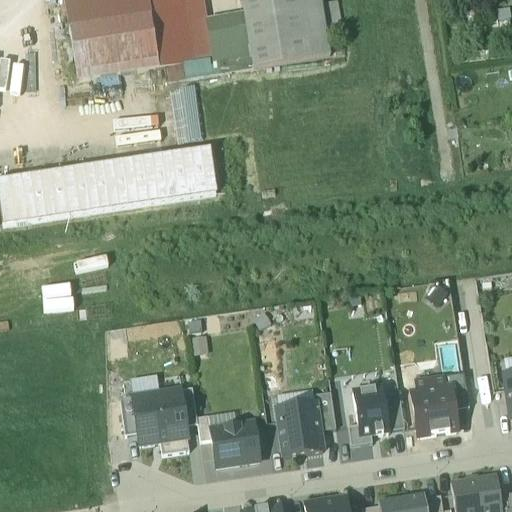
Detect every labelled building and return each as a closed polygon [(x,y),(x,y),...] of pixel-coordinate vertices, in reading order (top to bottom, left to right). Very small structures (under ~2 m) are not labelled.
[(147,0),(64,0),(69,31),(151,19),(147,0)] [(147,0),(151,19),(159,71),(183,67),(211,62),(206,23),(201,0),(147,0)] [(320,0),(240,0),(244,16),(253,71),(330,58),(320,0)] [(206,23),(211,62),(183,67),(183,68),(186,81),(253,71),(244,16),(206,23)] [(151,19),(69,31),(77,83),(159,71),(151,19)] [(183,68),(165,71),(168,84),(186,81),(183,68)] [(210,152),(0,183),(0,206),(3,227),(216,196),(210,152)] [(511,378),(503,379),(510,425),(511,424),(511,378)] [(464,379),(444,382),(443,394),(451,393),(455,415),(470,412),(464,379)] [(383,392),(353,397),(358,431),(360,442),(371,441),(390,438),(390,437),(385,401),(383,392)] [(180,395),(185,431),(197,429),(197,423),(192,393),(180,395)] [(443,394),(412,398),(418,442),(458,436),(455,415),(451,393),(443,394)] [(161,460),(189,456),(185,431),(180,395),(133,402),(138,438),(139,449),(160,446),(161,460)] [(330,399),(313,402),(314,409),(318,437),(333,435),(336,434),(330,399)] [(399,399),(385,401),(390,437),(404,435),(399,399)] [(138,438),(133,402),(120,404),(125,440),(138,438)] [(314,409),(277,415),(284,461),(321,455),(318,437),(314,409)] [(200,446),(213,444),(209,421),(197,423),(197,429),(200,446)] [(213,444),(217,472),(259,466),(254,429),(211,435),(213,444)] [(348,432),(351,452),(373,449),(371,441),(360,442),(358,431),(348,432)] [(497,481),(451,487),(454,511),(501,511),(500,500),(497,481)] [(511,511),(511,498),(500,500),(501,511),(511,511)] [(424,500),(378,506),(379,511),(378,511),(425,511),(425,503),(424,500)] [(442,511),(441,500),(425,503),(425,511),(442,511)] [(348,511),(347,502),(304,508),(304,511),(348,511)]
